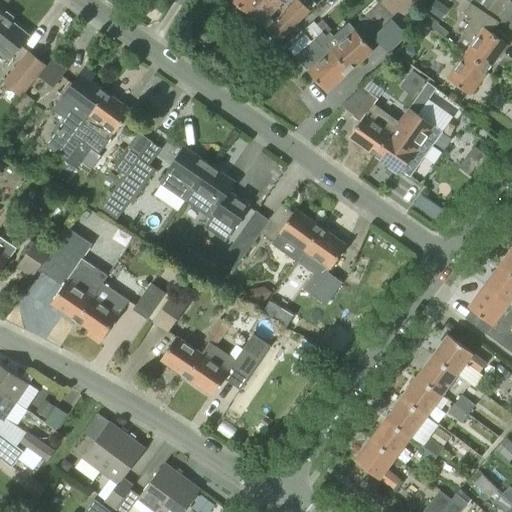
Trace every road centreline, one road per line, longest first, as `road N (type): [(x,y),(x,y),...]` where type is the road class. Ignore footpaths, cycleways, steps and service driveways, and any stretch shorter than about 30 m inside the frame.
road 1 (residential): [(447,255),(85,0)]
road 2 (residential): [(279,490),(0,338)]
road 3 (residential): [(279,490),(447,255)]
